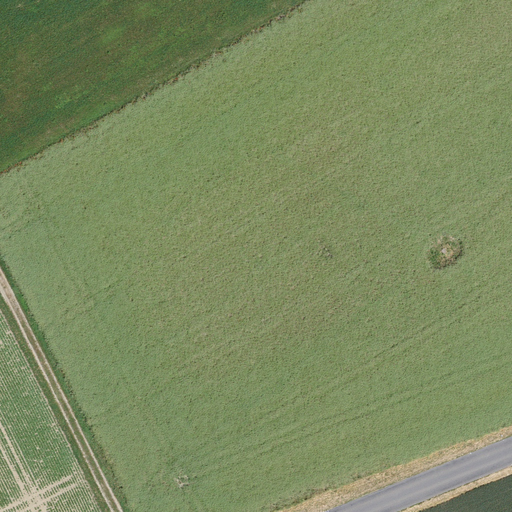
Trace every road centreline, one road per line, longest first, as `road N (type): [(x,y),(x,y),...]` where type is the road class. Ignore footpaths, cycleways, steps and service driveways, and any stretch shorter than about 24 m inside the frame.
road 1 (track): [(113,511),(0,283)]
road 2 (tertiary): [(511,458),(373,511)]
